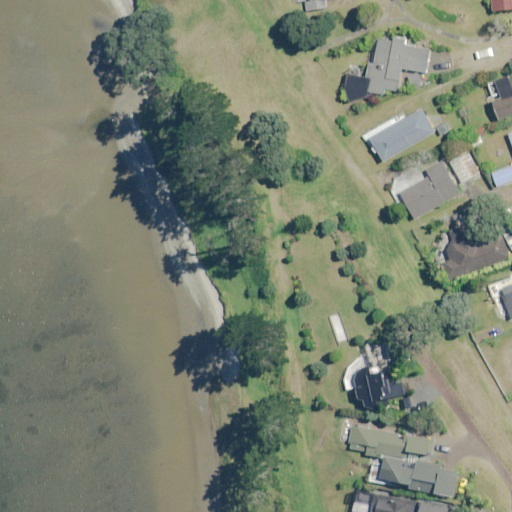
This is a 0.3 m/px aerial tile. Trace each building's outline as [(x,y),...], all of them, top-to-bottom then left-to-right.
[(292,0),(293,4),(308,2),(310,14),(329,11),(327,0),(292,0)] [(511,9),(511,0),(488,0),(488,1),(495,1),(496,12),(511,9)] [(400,93),(405,75),(408,76),(413,90),(424,86),(419,72),(427,74),(433,53),(383,39),(376,63),(372,65),(369,76),(352,71),(348,86),(352,103),(376,94),(387,97),(389,90),(400,93)] [(450,64),(433,66),(434,74),(451,72),(450,64)] [(511,76),(491,84),(494,93),(491,94),(494,103),(500,121),(511,116),(511,76)] [(438,133),(425,110),(395,127),(393,125),(372,137),(387,163),(438,133)] [(482,174),(471,153),(453,163),(464,184),(482,174)] [(463,194),(444,162),(426,172),(430,179),(403,194),(418,220),(463,194)] [(511,183),(511,167),(493,174),(498,188),(511,183)] [(447,264),(453,278),(511,255),(511,208),(511,204),(435,234),(440,246),(435,248),(442,266),(447,264)] [(372,353),(369,354),(367,355),(364,356),(362,357),(360,359),(357,361),(356,363),(354,366),(352,368),(351,370),(350,373),(349,376),(348,379),(348,381),(348,384),(348,389),(349,388),(349,391),(360,388),(362,399),(368,398),(370,410),(404,403),(403,401),(404,400),(405,398),(406,397),(407,396),(407,394),(407,393),(407,391),(407,390),(406,388),(406,387),(405,385),(404,384),(402,383),(401,383),(399,382),(397,372),(392,373),(385,341),(370,344),(372,353)] [(350,448),(418,461),(420,454),(434,457),(437,441),(405,435),(405,437),(354,427),(350,448)] [(407,461),(387,457),(383,479),(417,486),(416,490),(455,498),(460,474),(442,470),(443,468),(407,461)] [(462,511),(463,510),(359,492),(356,511),(357,511),(462,511)]
